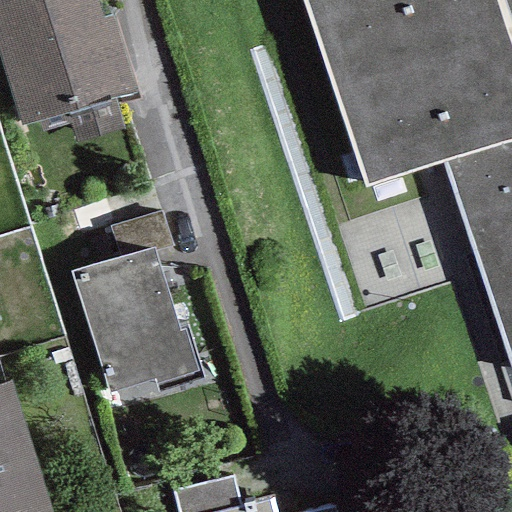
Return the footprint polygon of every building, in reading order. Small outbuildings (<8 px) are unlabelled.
[(101,0),(0,0),(0,56),(19,120),(128,87),(101,0)] [(307,0),(365,177),(440,152),(511,127),(511,31),(502,0),(307,0)] [(511,0),(502,0),(511,31),(511,127),(440,152),(511,365),(511,364),(511,0)] [(157,385),(200,372),(186,323),(180,325),(155,239),(71,264),(106,384),(152,371),(157,385)] [(56,511),(11,374),(0,377),(0,511),(56,511)] [(232,473),(172,487),(178,511),(334,511),(332,500),(284,511),(275,511),(271,494),(239,502),(232,473)]
